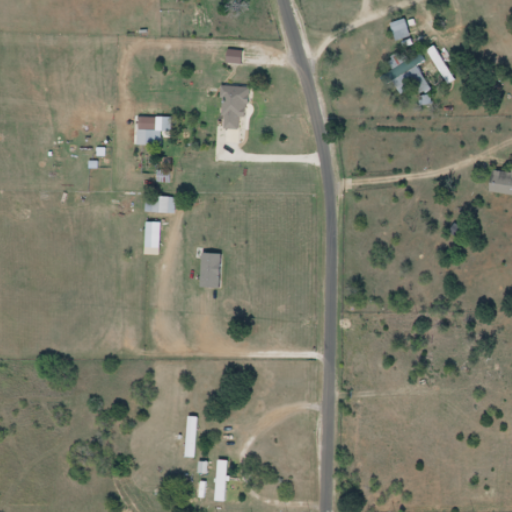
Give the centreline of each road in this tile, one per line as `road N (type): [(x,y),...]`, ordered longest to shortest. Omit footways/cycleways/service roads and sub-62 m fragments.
road 1 (residential): [(324,511),(332,244),(326,162),(281,0)]
road 2 (residential): [(301,64),(416,26),(466,0)]
